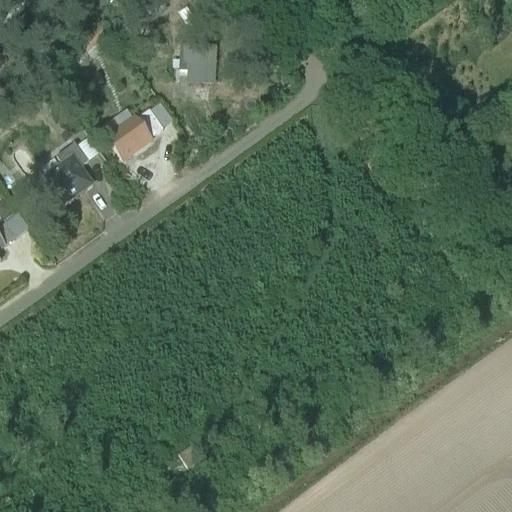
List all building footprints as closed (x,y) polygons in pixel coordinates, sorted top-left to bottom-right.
[(170,79),(213,80),(214,52),(180,51),(179,65),(170,65),(170,79)] [(0,87),(5,93),(1,97),(6,102),(28,83),(19,72),(15,75),(0,57),(0,87)] [(105,143),(121,165),(149,146),(148,144),(162,135),(148,115),(135,124),(134,122),(105,143)] [(89,189),(78,174),(87,167),(75,149),(55,162),(60,168),(44,179),(63,207),(89,189)] [(0,224),(4,230),(15,222),(2,206),(0,207),(0,224)] [(191,459),(208,444),(193,426),(176,440),(191,459)]
